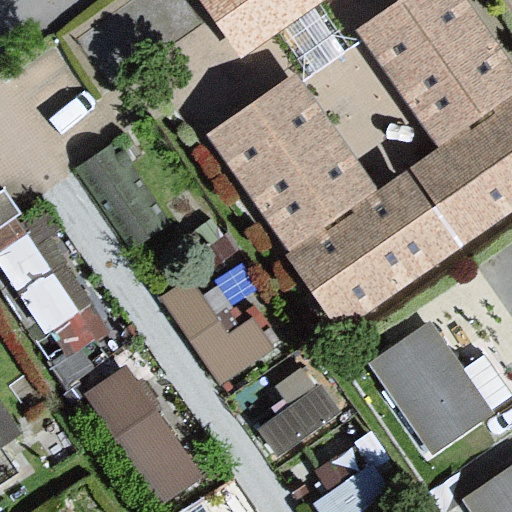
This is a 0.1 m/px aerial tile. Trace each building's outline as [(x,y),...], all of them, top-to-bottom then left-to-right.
[(200,0),(228,46),(288,0),(200,0)] [(291,78),(206,138),(335,334),(511,207),(511,69),(460,0),(396,0),(354,32),(440,152),(372,195),(291,78)] [(71,158),(134,241),(166,217),(103,134),(71,158)] [(20,224),(0,236),(0,267),(39,332),(80,308),(20,224)] [(189,283),(157,302),(217,387),(267,361),(249,320),(218,336),(189,283)] [(424,322),(360,368),(425,459),(485,419),(424,322)] [(315,372),(247,423),(271,458),(347,403),(315,372)] [(116,377),(78,400),(149,511),(157,511),(192,485),(116,377)] [(0,449),(24,438),(0,408),(0,449)] [(366,449),(300,493),(315,511),(345,511),(386,486),(366,449)] [(511,511),(511,466),(460,501),(467,511),(511,511)]
